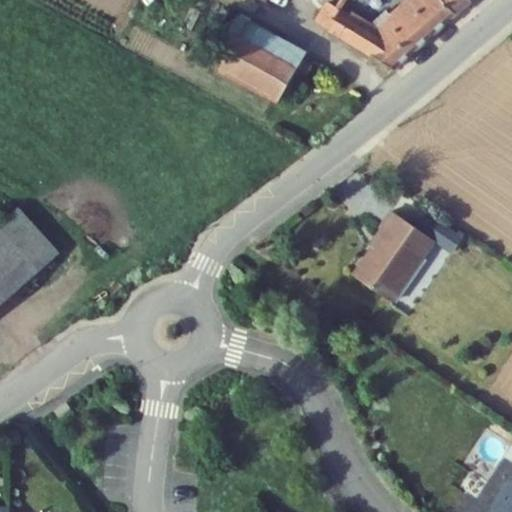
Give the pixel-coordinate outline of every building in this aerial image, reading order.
[(391,78),(470,7),(460,0),(412,0),(371,47),(331,19),(322,35),(391,78)] [(334,0),(352,11),(358,0),(334,0)] [(221,75),(286,112),(300,88),(308,93),(318,76),(310,71),(313,67),(250,27),(221,75)] [(0,227),(0,306),(60,254),(19,211),(0,227)] [(433,259),(423,273),(447,289),(457,276),(433,259)] [(394,276),(398,278),(366,325),(405,352),(447,289),(423,273),(404,260),(394,276)] [(473,287),(457,276),(447,289),(464,300),(473,287)] [(511,511),(511,483),(509,488),(507,487),(491,511),(511,511)]
